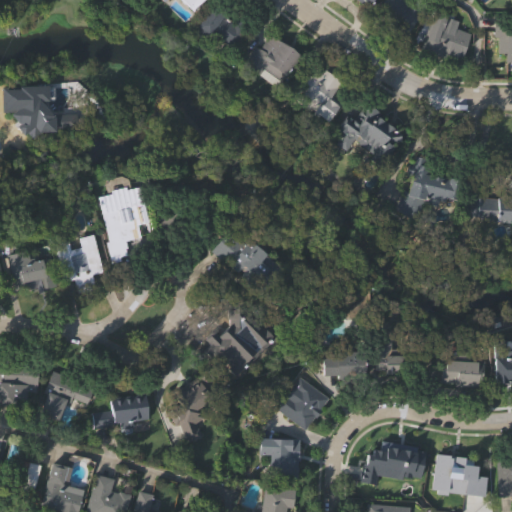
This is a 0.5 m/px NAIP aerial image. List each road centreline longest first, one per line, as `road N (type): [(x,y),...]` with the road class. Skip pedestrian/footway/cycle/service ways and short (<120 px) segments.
road 1 (residential): [(511,422),(466,427),(360,416),(331,451),(324,511)]
road 2 (tertiary): [(511,96),(410,79),(290,0)]
road 3 (residential): [(100,335),(90,328),(118,312),(146,279),(178,296),(140,350),(118,352),(100,335)]
